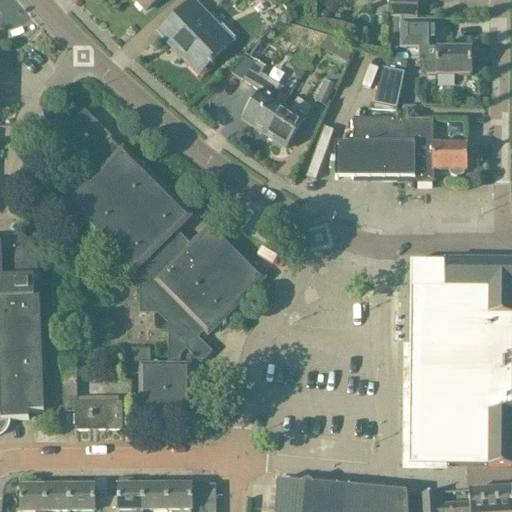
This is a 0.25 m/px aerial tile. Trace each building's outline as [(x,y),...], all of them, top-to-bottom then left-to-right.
[(132,0),(144,13),(159,0),(132,0)] [(400,21),(401,21),(417,21),(418,0),(389,0),(389,19),(400,19),(400,21)] [(217,30),(192,5),(159,37),(198,78),(206,70),(204,69),(235,40),(221,26),(217,30)] [(420,50),(420,61),(427,61),(426,77),(471,77),(471,52),(450,52),(450,50),(430,50),(430,21),(417,21),(401,21),(401,50),(420,50)] [(323,49),(345,61),(352,48),(330,36),(323,49)] [(346,109),(368,62),(359,57),(337,105),(346,109)] [(243,122),(264,136),(282,107),(270,99),(279,87),(261,75),(265,68),(255,61),(241,82),(252,89),(261,95),(243,122)] [(388,61),(370,120),(395,120),(406,64),(388,61)] [(329,76),(325,85),(337,91),(338,91),(343,79),(338,77),(337,79),(329,76)] [(282,107),(264,136),(285,150),(312,111),(297,100),(289,112),(282,107)] [(92,164),(118,140),(91,111),(65,135),(92,164)] [(395,120),(370,120),(370,121),(354,121),(354,147),(336,147),(336,181),(415,181),(415,182),(418,185),(433,186),(435,186),(435,172),(449,172),(449,175),(450,175),(450,176),(451,176),(451,177),(452,177),(453,177),(453,178),(454,178),(455,178),(456,178),(457,179),(458,178),(459,178),(460,178),(461,178),(462,177),(463,177),(463,176),(464,176),(464,173),(467,173),(467,147),(428,147),(428,122),(395,121),(395,120)] [(220,190),(183,228),(259,301),(271,290),(250,244),(263,228),(220,190)] [(183,228),(90,321),(171,401),(259,301),(183,228)] [(0,302),(34,300),(33,282),(38,282),(38,255),(22,239),(21,238),(20,238),(19,237),(18,237),(17,238),(16,238),(15,238),(14,239),(13,239),(12,241),(12,242),(12,243),(12,245),(12,263),(8,264),(3,264),(2,252),(0,252),(0,302)] [(511,263),(444,263),(444,264),(410,264),(410,348),(404,348),(404,350),(410,350),(409,467),(488,468),(488,469),(511,469),(511,263)] [(0,434),(1,434),(5,431),(6,427),(7,423),(14,422),(29,422),(28,415),(44,414),(39,300),(34,300),(0,302),(0,434)] [(77,382),(63,383),(64,414),(77,413),(77,433),(121,432),(121,400),(77,401),(77,382)] [(421,511),(420,497),(408,498),(408,497),(278,484),(276,511),(421,511)] [(192,511),(192,486),(168,487),(168,511),(192,511)] [(216,486),(192,486),(192,511),(216,511),(216,491),(216,486)] [(119,499),(107,499),(106,511),(143,511),(144,487),(119,487),(119,499)] [(143,511),(168,511),(168,487),(144,487),(143,511)] [(70,511),(70,488),(46,489),(46,511),(70,511)] [(106,511),(107,499),(95,499),(95,488),(70,488),(70,511),(106,511)] [(46,511),(46,489),(21,489),(21,511),(46,511)] [(420,497),(421,511),(511,511),(511,490),(469,493),(469,505),(440,507),(439,496),(420,497)]
